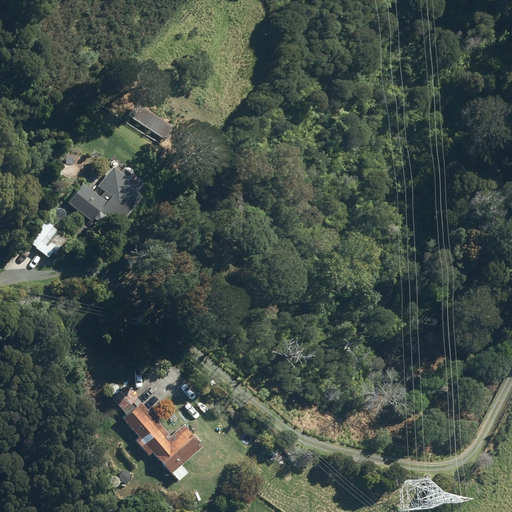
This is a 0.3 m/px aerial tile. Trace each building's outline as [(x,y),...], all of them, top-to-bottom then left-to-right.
[(159,138),(169,125),(134,101),(124,115),(159,138)] [(124,176),(109,166),(95,186),(102,191),(98,197),(79,183),(64,202),(89,221),(92,217),(97,222),(102,216),(116,226),(137,196),(131,192),(136,185),(138,181),(127,173),(124,176)] [(55,255),(66,240),(62,237),(63,235),(39,217),(22,239),(46,258),(50,252),(55,255)] [(124,385),(110,398),(121,410),(135,398),(124,385)] [(168,436),(138,402),(120,418),(137,437),(133,440),(146,455),(150,452),(169,474),(200,446),(181,424),(168,436)] [(267,456),(282,466),(287,459),(272,449),(267,456)] [(239,462),(231,457),(225,468),(234,473),(239,462)] [(106,474),(104,460),(94,462),(97,475),(106,474)] [(189,494),(192,502),(198,499),(195,492),(189,494)]
